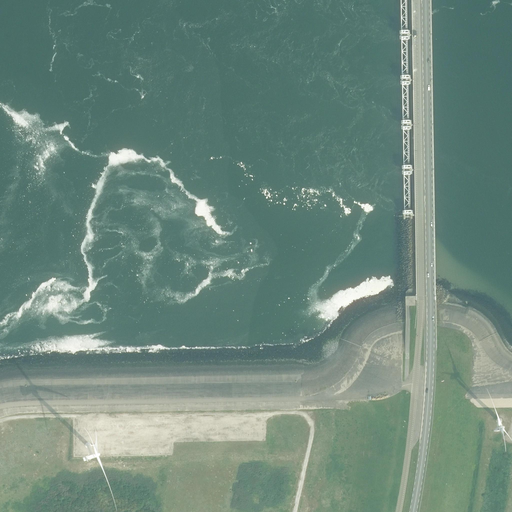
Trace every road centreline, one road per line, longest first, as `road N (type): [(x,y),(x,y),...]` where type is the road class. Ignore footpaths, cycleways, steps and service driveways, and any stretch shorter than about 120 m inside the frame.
road 1 (unclassified): [(396,511),(421,284),(416,0)]
road 2 (primary): [(412,511),(430,340),(425,0)]
road 3 (track): [(293,511),(313,413),(0,414)]
